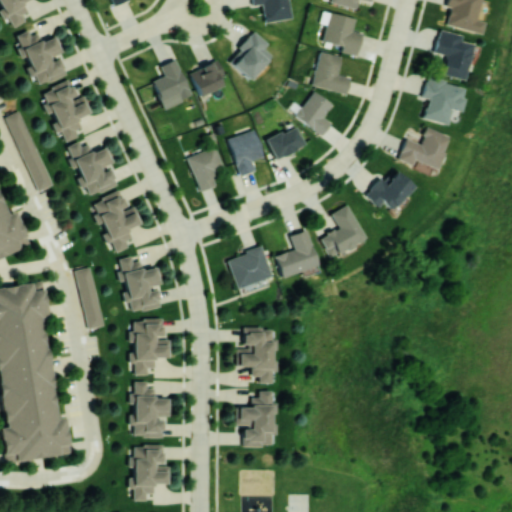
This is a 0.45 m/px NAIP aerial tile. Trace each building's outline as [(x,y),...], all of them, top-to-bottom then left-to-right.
[(0,0),(0,13),(3,19),(5,17),(10,27),(22,21),(18,14),(25,11),(20,1),(22,0),(0,0)] [(248,0),(249,5),(259,4),(261,21),(287,18),(284,0),(248,0)] [(367,0),(327,0),(327,2),(353,9),(355,0),(361,0),(368,2),(367,0)] [(478,33),(481,22),(474,20),(478,0),(444,0),(443,6),(447,7),(442,25),(478,33)] [(13,34),(29,76),(32,75),(36,84),(62,74),(55,55),(60,53),(53,35),(39,41),(35,32),(28,35),(25,29),(13,34)] [(462,79),(470,43),(457,40),(459,34),(436,29),(431,52),(442,55),(438,74),(462,79)] [(245,80),(268,55),(260,47),(264,43),(250,30),(223,59),(245,80)] [(308,85),(343,94),(347,77),(334,74),(338,56),(317,51),(308,85)] [(161,108),(189,95),(172,58),(157,65),(161,75),(149,81),(161,108)] [(219,87),(216,77),(220,75),(215,61),(186,70),(194,95),(219,87)] [(444,124),(448,109),(457,111),(463,86),(423,77),(418,97),(424,99),(419,118),(444,124)] [(39,91),(52,121),(49,122),(53,133),(58,131),(62,141),(74,136),(71,130),(79,127),(74,117),(88,111),(81,95),(74,98),(66,79),(39,91)] [(328,122),(320,116),(329,104),(311,90),(292,115),(318,135),(328,122)] [(51,186),(37,192),(3,118),(16,111),(51,186)] [(263,138),(271,158),(301,146),(293,126),(263,138)] [(411,159),(433,168),(446,136),(422,126),(415,143),(402,138),(394,159),(409,165),(411,159)] [(224,138),(236,174),(252,170),(249,160),(260,156),(252,129),(224,138)] [(64,145),(78,176),(74,178),(78,188),(83,186),(87,195),(113,184),(105,165),(111,163),(104,146),(89,152),(86,143),(78,146),(76,140),(64,145)] [(210,171),(221,167),(212,145),(184,157),(197,190),(215,183),(210,171)] [(377,177),(361,194),(374,207),(379,201),(388,209),(409,186),(392,170),(381,182),(377,177)] [(89,201),(106,243),(108,242),(113,252),(125,247),(122,240),(129,237),(125,227),(138,222),(132,205),(124,208),(117,190),(89,201)] [(327,212),(334,227),(316,236),(326,257),(362,239),(344,204),(327,212)] [(0,255),(27,246),(13,210),(2,214),(0,207),(0,255)] [(278,276),(314,266),(304,229),(286,234),(290,249),(272,254),(278,276)] [(233,288),(223,260),(242,253),(241,251),(256,245),(267,275),(233,288)] [(156,306),(152,287),(159,285),(155,266),(140,269),(138,260),(130,262),(128,255),(116,258),(118,270),(114,271),(117,282),(121,281),(124,291),(119,292),(121,303),(126,302),(128,311),(156,306)] [(102,326),(86,330),(72,272),(89,268),(102,326)] [(67,454),(62,417),(55,418),(38,282),(0,286),(0,424),(0,427),(0,426),(0,448),(2,462),(67,454)] [(167,357),(166,338),(159,338),(158,318),(130,319),(130,330),(125,330),(126,342),(130,342),(130,352),(126,352),(126,363),(131,363),(131,374),(144,374),(144,367),(152,367),(151,357),(167,357)] [(272,382),(272,359),(268,359),(268,349),(273,349),(273,338),(269,338),(269,327),(239,327),(239,348),(234,348),(234,366),(247,366),(247,376),(255,376),(255,382),(272,382)] [(159,436),(159,418),(165,418),(165,398),(152,397),(152,388),(144,388),(144,381),(131,381),(131,392),(126,392),(126,404),(130,404),(130,414),(126,414),(126,425),(130,425),(130,436),(159,436)] [(239,446),(268,445),(267,434),(272,434),(272,423),(268,423),(268,413),(272,413),(272,390),(255,391),(255,397),(247,397),(248,406),(232,407),(232,426),(238,426),(239,446)] [(159,444),(130,445),(130,455),(125,455),(126,468),(129,467),(130,477),(125,477),(126,489),(130,489),(130,500),(143,499),(143,493),(151,493),(151,483),(166,482),(166,464),(160,464),(159,444)]
